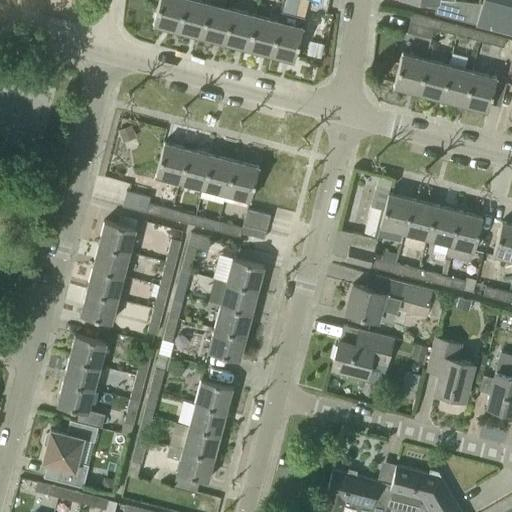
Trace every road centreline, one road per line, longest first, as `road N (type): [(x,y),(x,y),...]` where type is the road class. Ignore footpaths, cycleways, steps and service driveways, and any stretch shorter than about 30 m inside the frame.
road 1 (residential): [(34,349),(110,50)]
road 2 (residential): [(274,400),(347,109)]
road 3 (residential): [(347,109),(110,50)]
road 4 (residential): [(511,459),(274,400)]
road 5 (residential): [(511,151),(347,109)]
road 6 (residential): [(0,487),(34,349)]
